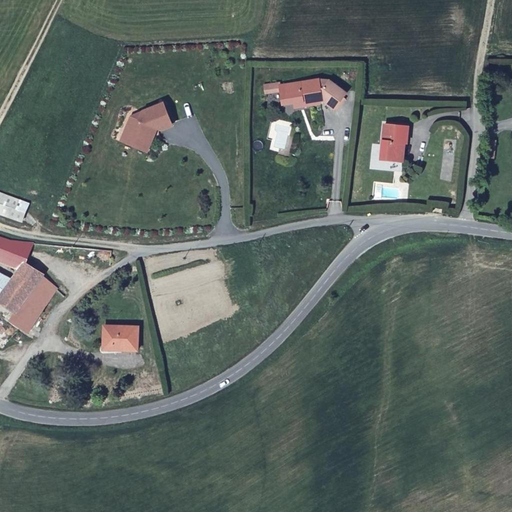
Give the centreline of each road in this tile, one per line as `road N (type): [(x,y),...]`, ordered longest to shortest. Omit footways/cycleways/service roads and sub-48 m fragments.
road 1 (secondary): [(0,403),(62,419),(178,404),(289,330),(348,253),(379,232)]
road 2 (residential): [(379,232),(343,219),(207,244),(127,249)]
road 3 (track): [(494,0),(465,227)]
road 4 (secondary): [(379,232),(422,223),(511,233)]
road 5 (track): [(127,249),(0,220)]
